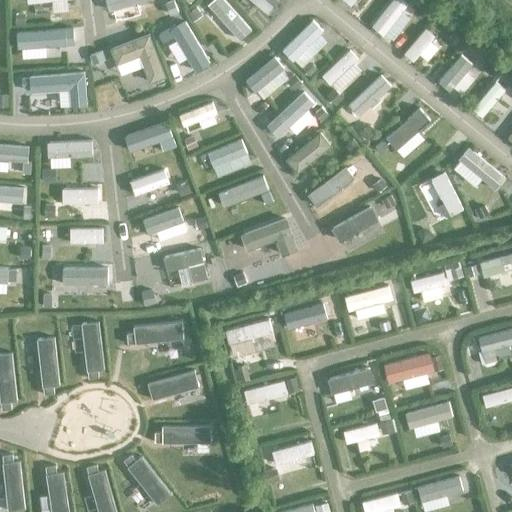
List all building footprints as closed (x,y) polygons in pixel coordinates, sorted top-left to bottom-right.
[(148,0),(103,0),(107,12),(148,0)] [(250,30),(223,0),(212,0),(206,5),(237,41),(250,30)] [(407,5),(401,0),(391,0),(369,25),(381,35),(407,5)] [(322,31),(311,20),(281,49),(291,60),(322,31)] [(209,63),(183,21),(169,30),(194,72),(209,63)] [(73,44),(72,27),(16,31),(17,48),(73,44)] [(433,37),(423,29),(403,53),(413,61),(433,37)] [(163,77),(147,34),(107,48),(113,65),(138,56),(148,82),(163,77)] [(330,85),(357,59),(348,50),(321,76),(330,85)] [(471,64),(460,55),(439,82),(449,91),(471,64)] [(283,70),(273,57),(244,80),(254,92),(283,70)] [(87,105),(85,71),(29,75),(30,93),(68,90),(70,106),(87,105)] [(389,87),(378,75),(346,104),(358,117),(389,87)] [(503,92),(493,83),(470,110),(479,118),(503,92)] [(312,104),(302,92),(264,126),(274,137),(312,104)] [(216,113),(212,102),(179,115),(183,126),(216,113)] [(429,121),(418,108),(385,137),(396,150),(429,121)] [(172,138),(167,123),(125,137),(129,151),(172,138)] [(329,146),(318,132),(284,160),(295,173),(329,146)] [(246,154),(240,139),(208,152),(214,167),(246,154)] [(90,155),(90,141),(46,142),(47,157),(90,155)] [(0,159),(26,162),(27,147),(0,144),(0,159)] [(504,178),(466,147),(456,159),(494,190),(504,178)] [(352,179),(344,167),(306,194),(314,206),(352,179)] [(169,184),(164,170),(130,181),(135,195),(169,184)] [(461,209),(442,172),(429,179),(448,216),(461,209)] [(266,191),(261,176),(217,192),(222,207),(266,191)] [(0,201),(23,204),(24,188),(0,185),(0,201)] [(98,189),(61,189),(61,205),(98,204),(98,189)] [(376,220),(369,207),(330,228),(337,241),(376,220)] [(181,222),(176,208),(141,220),(146,234),(181,222)] [(297,250),(285,218),(240,235),(245,251),(273,240),(279,256),(297,250)] [(102,243),(102,228),(70,229),(71,243),(102,243)] [(206,278),(199,248),(162,256),(165,272),(188,267),(191,281),(206,278)] [(511,253),(478,263),(483,277),(511,268),(511,253)] [(107,285),(107,268),(62,267),(62,285),(107,285)] [(441,273),(408,281),(411,293),(444,285),(441,273)] [(387,285),(343,297),(347,311),(391,300),(387,285)] [(326,303),(287,314),(291,328),(330,317),(326,303)] [(271,332),(267,318),(224,331),(228,345),(271,332)] [(96,322),(80,324),(85,372),(86,380),(96,379),(95,371),(102,370),(96,322)] [(133,334),(125,335),(126,345),(134,344),(182,339),(180,322),(133,327),(133,334)] [(511,344),(511,329),(476,337),(479,352),(511,344)] [(53,338),(36,340),(41,388),(42,396),(52,395),(51,387),(58,386),(53,338)] [(433,372),(428,353),(383,365),(388,383),(433,372)] [(10,354),(0,354),(0,411),(10,410),(9,402),(16,401),(10,354)] [(372,383),(368,367),(326,378),(330,393),(372,383)] [(193,371),(146,384),(151,400),(197,387),(193,371)] [(285,394),(282,381),(242,391),(246,404),(285,394)] [(511,400),(511,387),(480,395),(483,407),(511,400)] [(451,418),(447,402),(405,413),(409,429),(451,418)] [(377,436),(375,424),(341,432),(344,444),(377,436)] [(161,433),(153,433),(153,443),(161,443),(209,443),(209,426),(161,426),(161,433)] [(313,456),(310,441),(270,452),(273,466),(313,456)] [(11,455),(1,456),(2,464),(7,511),(24,510),(19,462),(12,463),(11,455)] [(129,455),(121,461),(126,467),(156,505),(169,495),(139,457),(134,461),(129,455)] [(54,466),(44,467),(45,475),(50,511),(67,511),(62,473),(55,474),(54,466)] [(95,466),(85,468),(96,511),(114,511),(104,472),(97,473),(95,466)] [(462,492),(458,477),(416,488),(419,503),(462,492)] [(377,511),(399,507),(396,494),(361,502),(363,511),(377,511)]
